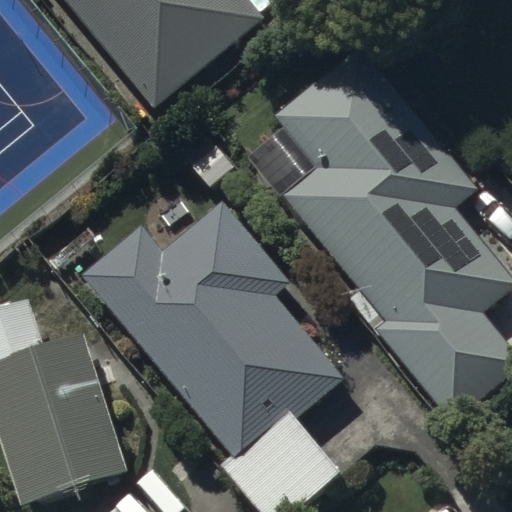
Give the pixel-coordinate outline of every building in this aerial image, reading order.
[(73,0),(156,98),(262,8),(255,0),(73,0)] [(319,161),(284,189),(385,314),(374,324),(453,421),(511,373),(511,344),(483,309),(511,284),(511,274),(458,208),(486,185),(367,38),(278,110),(319,161)] [(143,220),(82,270),(230,449),(220,457),(265,511),(284,511),(340,466),(296,413),(344,373),(274,287),(288,275),(224,197),(165,246),(143,220)] [(28,293),(0,302),(0,442),(20,502),(128,466),(82,324),(43,337),(28,293)] [(123,511),(113,500),(99,511),(123,511)]
